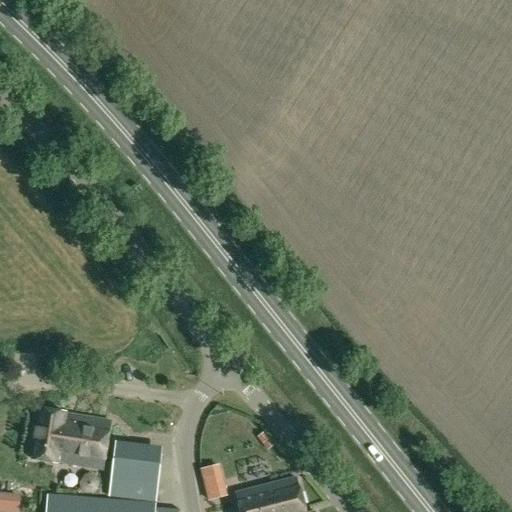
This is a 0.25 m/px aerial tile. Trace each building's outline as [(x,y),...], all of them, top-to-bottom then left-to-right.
[(33,458),(32,458),(104,470),(112,421),(41,408),(33,458)] [(261,444),(268,438),(263,432),(256,437),(261,444)] [(162,458),(115,452),(110,496),(157,502),(162,458)] [(220,463),(202,467),(209,499),(228,494),(220,463)] [(269,464),(252,468),(255,482),(272,478),(269,464)] [(316,511),(315,511),(306,511),(298,478),(237,493),(241,511),(316,511)] [(155,511),(156,504),(49,495),(47,511),(155,511)]
